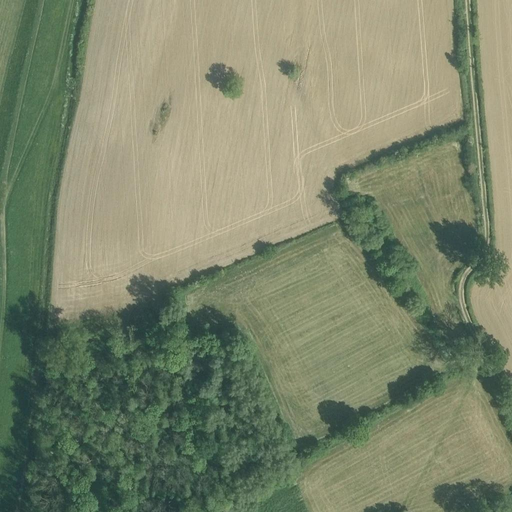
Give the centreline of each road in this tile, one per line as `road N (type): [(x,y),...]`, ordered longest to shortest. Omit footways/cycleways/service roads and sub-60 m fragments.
road 1 (track): [(468,0),(487,232),(460,292),(511,404)]
road 2 (track): [(3,207),(41,0)]
road 3 (track): [(0,337),(3,207)]
